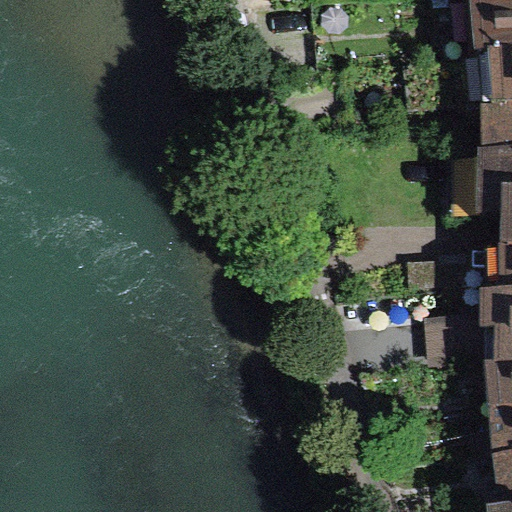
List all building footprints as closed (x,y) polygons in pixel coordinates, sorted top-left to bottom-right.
[(511,0),(470,0),(473,44),(490,42),(511,40),(511,0)] [(511,40),(490,42),(493,101),(511,100),(511,40)] [(483,101),(483,140),(511,139),(511,100),(493,101),(483,101)] [(511,181),(511,139),(483,140),(478,140),(478,202),(501,202),(501,182),(511,181)] [(511,181),(501,182),(501,202),(502,244),(488,244),(488,277),(511,276),(511,181)] [(511,276),(488,277),(484,276),(484,351),(511,351),(511,276)] [(511,351),(484,351),(490,401),(511,401),(511,351)] [(511,401),(490,401),(491,444),(511,443),(511,401)] [(511,443),(491,444),(492,501),(511,500),(511,443)] [(511,511),(511,500),(492,501),(488,501),(488,511),(511,511)]
